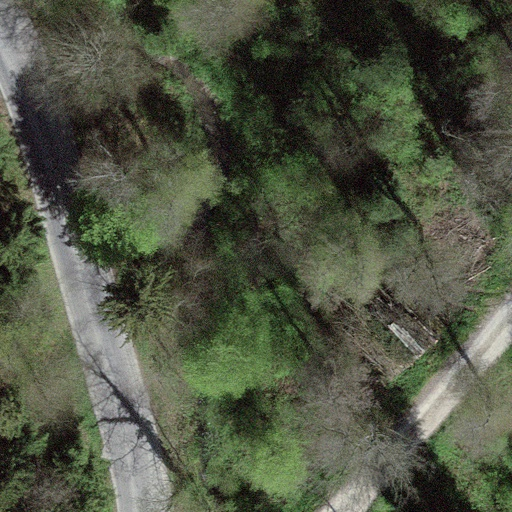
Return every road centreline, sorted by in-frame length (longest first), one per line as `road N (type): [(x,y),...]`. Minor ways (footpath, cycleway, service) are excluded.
road 1 (unclassified): [(0,38),(74,225),(143,454),(152,511)]
road 2 (track): [(511,321),(338,511)]
